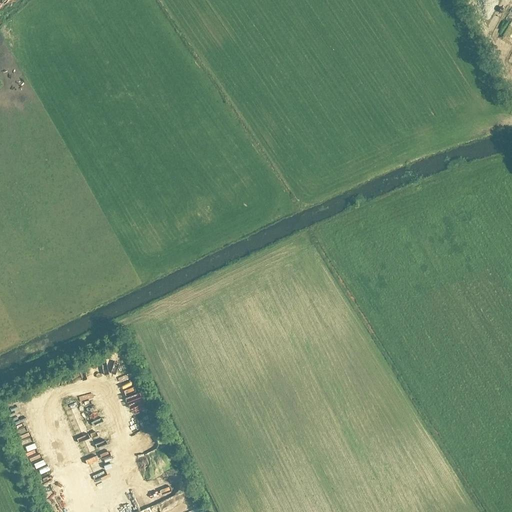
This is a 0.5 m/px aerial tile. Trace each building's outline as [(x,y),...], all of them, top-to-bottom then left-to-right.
[(1,23),(1,24),(1,25),(1,26),(1,27),(2,28),(2,29),(2,30),(3,31),(3,32),(4,32),(4,33),(5,34),(5,35),(6,35),(6,36),(7,36),(8,37),(9,37),(9,38),(10,38),(11,39),(12,39),(13,39),(13,40),(14,40),(15,40),(16,40),(17,40),(18,40),(19,40),(20,40),(21,40),(22,40),(23,40),(23,39),(24,39),(25,39),(26,39),(26,38),(27,38),(28,37),(29,37),(29,36),(30,36),(30,35),(31,35),(31,34),(32,34),(32,33),(33,32),(33,31),(34,31),(34,30),(34,29),(34,28),(35,28),(35,27),(35,26),(35,25),(35,24),(35,23),(35,22),(35,21),(35,20),(35,19),(35,18),(34,18),(34,17),(34,16),(33,16),(33,15),(33,14),(32,14),(32,13),(31,12),(30,11),(30,10),(29,10),(28,9),(27,9),(27,8),(26,8),(25,8),(25,7),(24,7),(23,7),(22,7),(22,6),(21,6),(20,6),(19,6),(18,6),(17,6),(16,6),(15,6),(14,7),(13,7),(12,7),(11,8),(10,8),(9,9),(8,9),(8,10),(7,10),(6,11),(5,12),(5,13),(4,13),(4,14),(3,15),(3,16),(2,16),(2,17),(2,18),(1,19),(1,20),(1,21),(1,22),(1,23)] [(131,411),(143,403),(140,399),(128,406),(131,411)] [(105,422),(94,426),(99,442),(110,438),(105,422)] [(23,445),(33,442),(31,435),(20,439),(23,445)] [(39,472),(49,467),(47,462),(36,467),(39,472)] [(90,493),(88,500),(56,493),(53,509),(65,511),(87,511),(91,494),(90,493)] [(137,510),(146,506),(144,502),(135,507),(137,510)]
